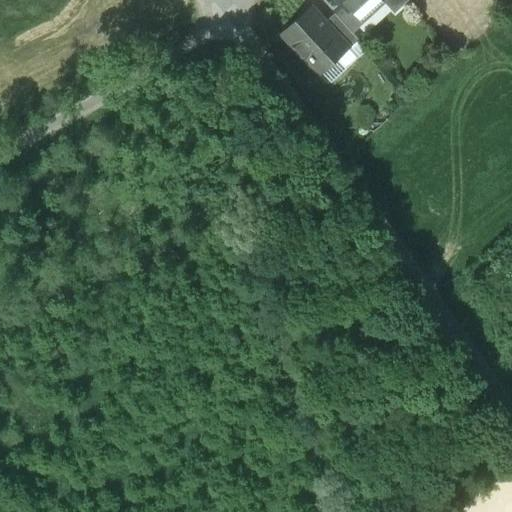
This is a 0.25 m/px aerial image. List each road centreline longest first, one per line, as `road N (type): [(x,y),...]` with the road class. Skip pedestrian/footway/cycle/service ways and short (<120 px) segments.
road 1 (unclassified): [(335,161),(511,408)]
road 2 (unclassified): [(0,151),(82,109),(218,15)]
road 3 (residential): [(218,15),(335,161)]
